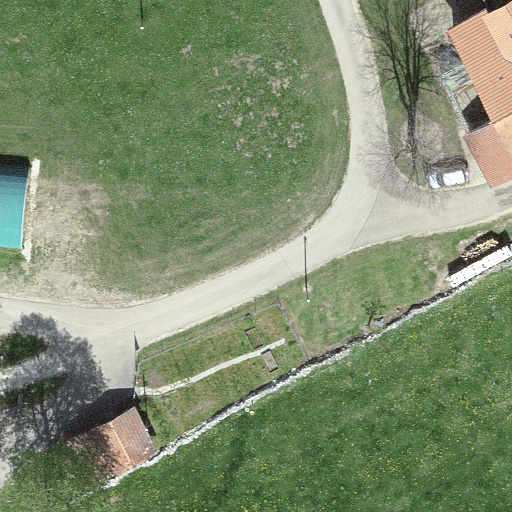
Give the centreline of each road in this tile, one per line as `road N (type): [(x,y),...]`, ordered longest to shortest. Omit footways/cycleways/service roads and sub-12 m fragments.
road 1 (track): [(332,0),(362,89),(368,189),(337,242),(131,343)]
road 2 (track): [(368,189),(511,211)]
road 3 (track): [(0,320),(131,343)]
